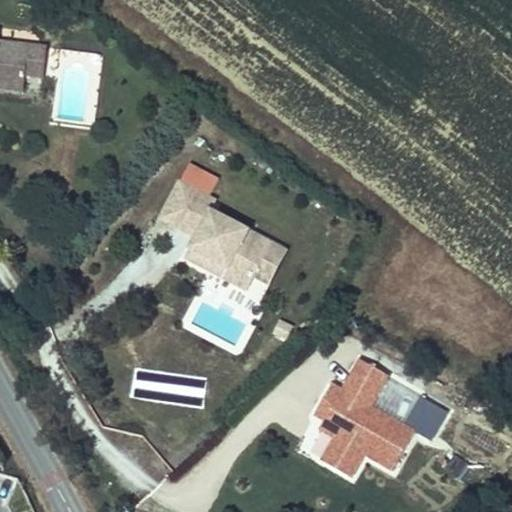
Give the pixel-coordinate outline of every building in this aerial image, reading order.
[(0,94),(22,97),(24,81),(27,52),(0,48),(0,94)] [(44,53),(27,52),(24,81),(41,83),(44,53)] [(177,180),(157,217),(185,231),(188,225),(196,229),(193,236),(182,256),(203,268),(208,259),(225,268),(220,277),(244,290),(252,276),(269,243),(209,210),(214,200),(177,180)] [(188,225),(185,231),(193,236),(196,229),(188,225)] [(269,243),(252,276),(266,283),(284,250),(269,243)] [(208,259),(203,268),(220,277),(225,268),(208,259)] [(285,344),(292,329),(279,322),(271,337),(285,344)] [(391,475),(414,434),(371,409),(388,379),(357,361),(340,392),(331,386),(321,404),(330,410),(322,424),(317,433),(333,442),(328,451),(358,469),(363,459),(391,475)] [(322,424),(330,410),(321,404),(312,419),(322,424)] [(350,481),(358,469),(328,451),(320,464),(339,475),(350,481)]
